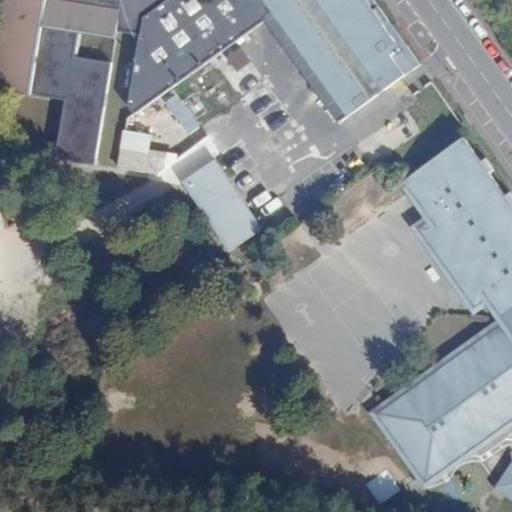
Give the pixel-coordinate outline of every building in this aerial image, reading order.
[(4,0),(0,26),(0,45),(8,0),(4,0)] [(145,112),(162,0),(8,0),(0,45),(0,88),(66,99),(56,158),(93,164),(110,64),(74,58),(78,32),(115,38),(116,30),(142,35),(130,104),(139,116),(145,112)] [(162,0),(145,112),(176,91),(269,23),(340,121),(420,65),(373,0),(162,0)] [(145,112),(140,138),(154,141),(182,122),(193,137),(203,130),(176,91),(145,112)] [(511,192),(508,196),(495,178),(499,175),(488,159),(484,162),(466,137),(404,182),(410,191),(432,221),(442,235),(429,244),(469,299),(481,290),(489,301),(500,317),(508,327),(398,405),(387,413),(392,420),(386,424),(426,480),(431,476),(435,481),(473,453),(467,446),(476,440),(482,447),(511,425),(511,192)] [(215,155),(180,178),(227,251),(263,228),(215,155)] [(442,235),(432,221),(419,231),(429,244),(442,235)] [(481,290),(469,299),(477,310),(489,301),(481,290)] [(392,420),(387,413),(381,417),(386,424),(392,420)] [(473,453),(482,447),(476,440),(467,446),(473,453)] [(511,507),(511,464),(492,495),(511,507)] [(431,476),(426,480),(429,485),(435,481),(431,476)]
